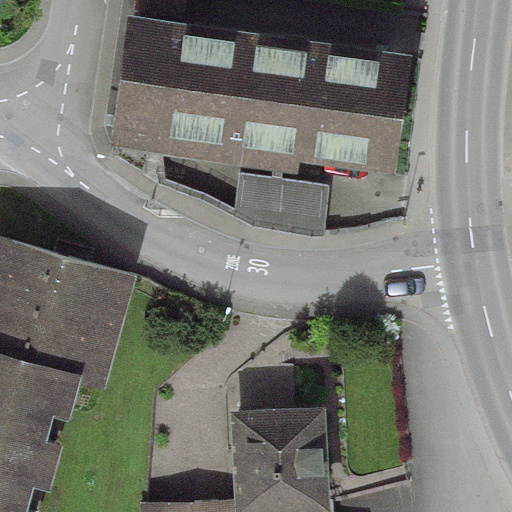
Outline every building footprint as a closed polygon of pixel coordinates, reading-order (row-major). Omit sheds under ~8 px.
[(134,0),(134,9),(185,17),(186,0),(134,0)] [(414,54),(128,15),(109,147),(114,148),(164,155),(296,173),(298,162),(398,175),(414,54)] [(330,185),(239,173),(235,209),(204,192),(166,179),(164,155),(114,148),(114,153),(157,184),(201,200),(253,226),(325,236),(330,185)] [(136,276),(0,238),(0,511),(42,511),(80,377),(106,385),(136,276)] [(325,407),(230,411),(235,499),(235,511),(320,511),(330,511),(325,407)] [(235,511),(235,499),(142,503),(141,511),(235,511)]
